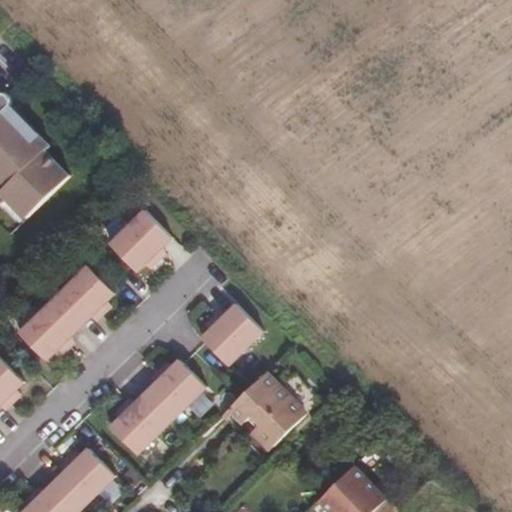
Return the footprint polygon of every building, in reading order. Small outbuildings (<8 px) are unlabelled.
[(0,189),(31,221),(76,178),(50,150),(52,148),(13,108),(14,100),(11,98),(8,97),(4,97),(1,99),(0,101),(0,189)] [(149,215),(114,249),(141,276),(150,268),(154,273),(165,263),(160,258),(165,253),(176,243),(149,215)] [(160,258),(165,263),(170,258),(165,253),(160,258)] [(119,298),(92,270),(23,337),(49,365),(58,357),(63,362),(73,351),(68,347),(73,342),(95,321),(100,316),(105,321),(115,311),(110,306),(119,298)] [(214,335),(205,343),(232,371),(267,337),(241,310),(230,320),(225,325),(220,320),(209,330),(214,335)] [(225,315),(220,320),(225,325),(230,320),(225,315)] [(100,326),(105,321),(100,316),(95,321),(100,326)] [(68,347),(73,351),(78,347),(73,342),(68,347)] [(27,387),(0,358),(0,412),(3,409),(8,404),(13,409),(23,399),(19,394),(27,387)] [(209,392),(183,365),(174,373),(170,369),(159,379),(164,383),(159,388),(138,409),(133,413),(128,409),(117,419),(122,424),(114,432),(140,459),(209,392)] [(164,383),(159,379),(154,383),(159,388),(164,383)] [(308,421),(270,380),(232,416),(250,432),(258,426),(266,433),(261,437),(274,451),(308,421)] [(8,414),(13,409),(8,404),(3,409),(8,414)] [(133,404),(128,409),(133,413),(138,409),(133,404)] [(85,511),(118,481),(91,453),(82,461),(78,457),(67,467),(72,472),(67,476),(46,497),(41,502),(36,497),(25,507),(30,511),(85,511)] [(72,472),(67,467),(63,472),(67,476),(72,472)] [(399,511),(357,469),(322,503),(331,511),(399,511)] [(41,492),(36,497),(41,502),(46,497),(41,492)]
